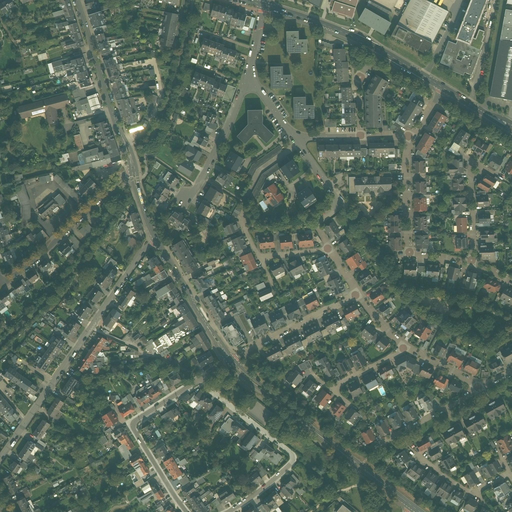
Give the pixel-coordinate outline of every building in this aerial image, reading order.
[(7,10),(10,9),(13,6),(9,0),(6,0),(0,4),(0,9),(2,13),(7,10)] [(63,8),(64,10),(71,8),(68,0),(67,0),(66,0),(56,0),(57,1),(60,0),(62,4),(63,8)] [(322,0),(321,0),(319,5),(308,2),(319,8),(322,0)] [(332,0),(333,0),(335,1),(333,7),(332,7),(331,12),(337,14),(338,13),(346,15),(346,17),(353,19),(354,14),(353,13),(358,1),(356,0),(332,0)] [(448,12),(428,2),(425,0),(410,0),(397,25),(432,43),(448,12)] [(469,43),(471,37),(485,0),(472,0),(458,39),(460,40),(469,43)] [(392,13),(389,11),(387,10),(384,9),(382,7),(379,6),(376,5),(374,3),(371,2),(369,1),(366,6),(369,7),(371,8),(374,10),(376,11),(379,12),(382,14),(384,15),(387,16),(389,18),(392,13)] [(97,13),(96,9),(95,7),(94,2),(85,5),(87,9),(89,15),(97,13)] [(203,10),(207,11),(207,10),(210,11),(212,5),(205,3),(203,10)] [(15,5),(13,6),(10,9),(12,13),(18,9),(15,5)] [(211,16),(218,18),(221,7),(214,5),(214,6),(211,16)] [(227,9),(221,7),(218,18),(224,19),(227,9)] [(64,12),(66,18),(74,16),(71,8),(64,10),(64,12)] [(234,10),(227,9),(224,19),(231,21),(233,12),(234,10)] [(378,17),(365,9),(359,20),(384,34),(390,24),(380,18),(378,17)] [(511,10),(505,10),(490,97),(511,100),(511,10)] [(93,29),(106,26),(101,11),(97,13),(89,15),(93,29)] [(167,12),(165,18),(177,20),(177,19),(178,19),(178,15),(167,12)] [(240,14),(233,12),(231,21),(230,23),(237,25),(240,14)] [(247,16),(240,14),(237,25),(241,26),(243,26),(244,27),(247,16)] [(68,23),(69,25),(76,23),(74,16),(66,18),(68,23)] [(249,28),(252,17),(247,16),(244,27),(249,28)] [(79,31),(76,23),(69,25),(69,28),(71,34),(79,31)] [(432,43),(397,25),(391,36),(426,55),(432,43)] [(93,29),(95,36),(104,33),(104,32),(108,31),(106,26),(93,29)] [(163,30),(162,35),(174,38),(175,33),(174,33),(175,32),(163,30)] [(469,43),(468,45),(480,50),(483,43),(482,42),(484,36),(483,36),(485,32),(479,30),(475,39),(471,37),(469,43)] [(73,40),(74,42),(82,40),(79,31),(71,34),(73,40)] [(287,45),(288,53),(307,52),(307,40),(298,40),(298,32),(288,32),(289,45),(287,45)] [(95,36),(98,44),(106,41),(106,40),(104,33),(95,36)] [(173,43),(174,38),(162,35),(160,45),(171,47),(172,42),(173,43)] [(201,50),(208,52),(211,42),(205,39),(201,50)] [(84,46),(82,40),(74,42),(75,44),(76,49),(84,46)] [(481,51),(480,50),(468,45),(469,43),(460,40),(458,45),(448,41),(440,63),(449,67),(448,70),(463,76),(464,73),(471,76),(481,51)] [(109,48),(108,45),(107,42),(107,41),(106,41),(98,44),(100,51),(109,48)] [(208,52),(214,54),(218,44),(211,42),(208,52)] [(214,54),(220,56),(221,56),(224,48),(224,46),(218,44),(214,54)] [(220,58),(227,60),(230,50),(224,48),(221,56),(220,56),(220,58)] [(237,52),(230,50),(227,60),(233,63),(237,52)] [(46,52),(38,55),(39,61),(48,58),(46,52)] [(104,61),(112,58),(112,57),(110,52),(102,55),(104,61)] [(72,61),(72,63),(72,65),(75,64),(76,67),(85,64),(83,58),(79,59),(77,59),(74,60),(71,61),(72,61)] [(106,68),(116,65),(114,61),(113,58),(112,58),(104,61),(106,68)] [(75,74),(77,74),(87,71),(85,64),(76,67),(73,68),(75,74)] [(272,81),(272,88),(291,88),(291,76),(283,76),(282,67),(272,68),(273,80),(272,81)] [(119,75),(117,71),(117,69),(107,72),(109,78),(119,75)] [(80,78),(81,80),(89,78),(87,71),(77,74),(78,78),(80,78)] [(192,83),(198,85),(202,75),(196,73),(192,83)] [(115,82),(120,81),(119,78),(120,78),(119,75),(109,78),(111,83),(115,82)] [(209,78),(202,75),(198,85),(205,88),(209,78)] [(366,104),(366,128),(381,127),(380,127),(380,125),(381,125),(381,116),(380,116),(380,113),(381,113),(380,113),(380,110),(381,110),(381,101),(379,101),(379,99),(381,99),(381,98),(379,98),(379,96),(380,94),(381,95),(381,94),(380,94),(381,92),(383,93),(387,85),(386,84),(387,82),(388,83),(389,82),(376,75),(365,92),(366,104)] [(92,85),(89,78),(81,80),(82,83),(80,84),(81,88),(92,85)] [(215,80),(209,78),(205,88),(211,90),(214,82),(215,82),(215,80)] [(111,83),(113,89),(118,87),(118,88),(122,86),(121,83),(120,83),(120,81),(115,82),(111,83)] [(210,92),(213,93),(217,95),(221,84),(215,82),(214,82),(211,90),(210,92)] [(227,87),(221,84),(217,95),(223,97),(227,87)] [(227,87),(223,97),(223,99),(231,102),(234,94),(236,88),(228,85),(227,87)] [(113,89),(115,95),(119,94),(126,91),(125,88),(123,89),(123,86),(122,86),(118,88),(118,87),(113,89)] [(77,98),(78,101),(87,99),(83,87),(72,91),(75,99),(77,98)] [(117,100),(117,101),(127,99),(125,93),(126,93),(126,91),(119,94),(115,95),(117,100)] [(89,103),(92,111),(101,108),(97,94),(87,97),(87,98),(89,103)] [(64,105),(64,107),(70,106),(67,95),(55,98),(58,106),(64,105)] [(152,95),(143,120),(148,122),(158,97),(152,95)] [(47,117),(49,124),(59,122),(56,109),(55,107),(58,106),(55,98),(37,103),(39,109),(46,107),(48,117),(47,117)] [(133,98),(127,99),(132,114),(135,113),(137,113),(133,98)] [(294,111),(295,119),(314,118),(314,106),(305,106),(305,98),(295,98),(296,111),(294,111)] [(414,98),(411,102),(422,109),(420,108),(421,106),(423,107),(424,104),(420,101),(414,98)] [(126,116),(132,114),(127,99),(117,101),(122,117),(126,116)] [(411,102),(408,107),(419,114),(419,113),(417,113),(419,111),(420,111),(422,109),(411,102)] [(21,114),(22,119),(40,114),(39,109),(37,103),(19,108),(20,112),(19,112),(20,114),(21,114)] [(46,112),(47,117),(48,117),(46,107),(39,109),(40,114),(46,112)] [(408,107),(405,112),(416,118),(415,117),(416,115),(417,116),(419,114),(408,107)] [(238,136),(245,144),(254,134),(258,134),(267,143),(274,136),(263,124),(262,110),(248,111),(248,125),(238,136)] [(405,112),(403,117),(413,123),(412,122),(413,120),(414,121),(416,118),(405,112)] [(437,112),(434,117),(443,123),(447,117),(443,115),(437,112)] [(138,121),(135,113),(132,114),(126,116),(128,121),(129,120),(130,124),(130,123),(136,122),(138,121)] [(206,121),(211,123),(213,124),(213,123),(216,116),(209,113),(207,117),(203,115),(202,119),(206,121)] [(411,126),(413,123),(403,117),(400,122),(405,125),(409,127),(410,125),(411,126)] [(434,117),(431,122),(440,128),(443,123),(434,117)] [(147,124),(148,122),(143,120),(142,123),(137,124),(136,122),(130,123),(131,126),(128,127),(130,133),(145,129),(147,124)] [(102,144),(105,143),(115,140),(113,134),(111,135),(107,121),(94,125),(99,139),(101,138),(102,144)] [(437,133),(440,128),(431,122),(428,127),(433,130),(437,133)] [(196,131),(192,139),(197,141),(200,134),(196,131)] [(460,145),(463,147),(465,144),(467,143),(466,140),(469,135),(462,131),(455,142),(457,144),(458,146),(460,145)] [(425,133),(422,138),(432,144),(435,139),(431,136),(425,133)] [(74,136),(78,151),(84,149),(79,135),(74,136)] [(200,144),(205,147),(209,139),(202,135),(197,142),(197,143),(200,144)] [(422,138),(419,143),(428,149),(432,144),(422,138)] [(194,146),(198,148),(200,144),(197,143),(197,142),(193,140),(190,144),(194,146)] [(474,151),(480,155),(484,149),(487,149),(488,147),(478,140),(474,146),(477,147),(474,151)] [(450,148),(456,152),(460,145),(458,146),(457,144),(455,142),(454,141),(450,148)] [(425,154),(428,149),(419,143),(416,149),(418,150),(425,154)] [(188,146),(184,153),(197,161),(202,153),(193,148),(188,146)] [(244,180),(250,182),(257,169),(283,151),(279,146),(252,165),(244,180)] [(108,150),(109,154),(111,157),(120,155),(117,147),(108,150)] [(92,162),(101,160),(99,153),(98,148),(82,152),(83,153),(84,160),(85,164),(88,163),(92,162)] [(480,155),(485,158),(490,150),(487,149),(484,149),(480,155)] [(416,159),(419,158),(425,158),(427,155),(425,154),(418,150),(416,154),(416,156),(416,159)] [(103,152),(99,153),(101,160),(110,158),(111,157),(109,154),(104,156),(103,152)] [(225,164),(237,172),(244,160),(232,153),(225,164)] [(110,158),(112,163),(121,160),(120,155),(111,157),(110,158)] [(489,165),(497,170),(500,165),(502,161),(494,156),(489,165)] [(248,201),(253,204),(262,188),(264,191),(273,185),(270,181),(268,178),(272,174),(280,169),(290,162),(287,157),(262,174),(248,201)] [(101,160),(92,162),(93,168),(103,165),(112,163),(110,158),(101,160)] [(449,167),(449,173),(450,173),(456,172),(463,172),(462,160),(453,160),(453,167),(449,167)] [(187,163),(183,161),(179,169),(189,175),(194,167),(187,163)] [(280,169),(288,180),(300,172),(292,161),(290,162),(280,169)] [(165,179),(168,182),(172,175),(173,175),(168,172),(163,179),(165,179)] [(231,183),(232,180),(232,179),(233,178),(228,175),(227,176),(221,172),(216,180),(227,187),(229,185),(231,183)] [(53,178),(76,201),(80,197),(57,174),(53,178)] [(170,184),(175,187),(179,180),(172,175),(168,182),(167,182),(170,184)] [(487,175),(483,181),(491,186),(493,187),(496,181),(493,179),(487,175)] [(362,178),(355,179),(355,192),(356,192),(364,192),(364,193),(370,193),(370,191),(378,191),(378,193),(384,192),(384,191),(391,191),(391,178),(380,178),(380,176),(374,177),(374,179),(372,179),(372,178),(367,178),(367,177),(362,177),(362,178)] [(91,179),(86,185),(92,192),(94,190),(98,186),(91,179)] [(457,190),(457,191),(459,191),(460,190),(463,190),(463,186),(464,186),(464,183),(463,183),(463,179),(458,179),(453,179),(453,190),(457,190)] [(487,192),(491,186),(483,181),(481,180),(477,186),(487,192)] [(20,218),(20,223),(26,221),(30,219),(31,219),(31,204),(23,184),(14,188),(15,192),(21,206),(20,218)] [(91,194),(92,192),(86,185),(80,191),(82,194),(86,198),(90,194),(91,194)] [(157,191),(157,192),(166,197),(170,191),(167,189),(161,185),(157,191)] [(267,197),(273,205),(280,200),(283,198),(280,193),(279,192),(278,191),(277,192),(276,190),(277,190),(273,185),(264,191),(263,192),(267,197)] [(205,198),(217,205),(223,195),(215,190),(211,188),(205,198)] [(297,196),(305,207),(316,199),(308,188),(297,196)] [(167,198),(166,197),(157,192),(153,197),(155,198),(161,202),(163,204),(167,198)] [(59,194),(54,199),(59,205),(58,205),(60,207),(66,202),(59,194)] [(483,206),(483,207),(485,207),(486,206),(488,206),(488,199),(490,199),(490,197),(482,197),(478,198),(478,206),(483,206)] [(151,203),(157,207),(161,202),(155,198),(151,203)] [(465,206),(464,205),(464,204),(464,203),(465,202),(464,202),(464,198),(455,198),(455,202),(454,202),(454,207),(455,207),(455,210),(462,210),(465,210),(465,206)] [(44,218),(58,205),(59,205),(54,199),(39,212),(44,218)] [(197,212),(206,217),(211,208),(207,206),(202,203),(197,212)] [(177,226),(183,231),(190,221),(183,216),(183,217),(181,216),(182,215),(175,211),(168,221),(175,225),(177,226)] [(130,215),(131,218),(132,221),(133,224),(141,222),(141,221),(138,212),(130,215)] [(93,218),(97,222),(101,219),(97,214),(93,218)] [(480,220),(480,223),(491,223),(491,219),(490,219),(490,214),(485,214),(479,215),(479,218),(478,218),(479,220),(480,220)] [(457,219),(457,232),(463,232),(466,232),(466,218),(463,218),(457,218),(457,219)] [(136,232),(137,231),(142,230),(144,229),(141,222),(133,224),(134,227),(136,232)] [(227,232),(228,235),(239,231),(235,222),(224,227),(225,231),(227,232)] [(79,231),(87,240),(91,236),(89,233),(94,230),(88,223),(79,231)] [(324,228),(331,237),(335,235),(339,232),(336,228),(332,223),(324,228)] [(203,231),(207,238),(211,235),(207,229),(207,228),(203,231)] [(481,236),(481,239),(487,239),(492,239),(492,237),(492,235),(493,234),(493,231),(484,231),(484,229),(479,230),(479,232),(480,233),(482,233),(482,235),(481,236)] [(43,230),(33,238),(37,243),(36,243),(37,244),(47,235),(43,230)] [(335,235),(337,238),(341,236),(342,235),(345,233),(342,230),(339,232),(335,235)] [(33,245),(36,243),(37,243),(33,238),(30,233),(25,237),(30,245),(32,243),(33,245)] [(312,234),(305,235),(306,246),(313,246),(312,234)] [(215,242),(211,235),(207,238),(211,244),(215,242)] [(299,247),(306,246),(305,235),(298,236),(299,240),(299,247)] [(74,244),(78,248),(82,244),(74,236),(70,240),(74,244)] [(236,252),(242,249),(247,247),(242,237),(241,236),(237,238),(231,240),(232,241),(231,241),(233,247),(234,246),(236,252)] [(260,248),(267,248),(266,237),(259,238),(260,243),(260,248)] [(273,237),(266,237),(267,248),(274,247),(274,241),(273,237)] [(128,244),(134,248),(138,242),(132,238),(128,244)] [(456,243),(457,249),(467,248),(467,238),(461,238),(456,239),(457,239),(457,242),(456,243)] [(172,247),(178,256),(189,249),(183,240),(172,247)] [(339,244),(345,254),(351,250),(349,247),(350,246),(346,240),(339,244)] [(59,249),(65,256),(72,249),(66,243),(59,249)] [(178,256),(184,265),(192,260),(195,258),(189,249),(178,256)] [(3,257),(6,265),(14,262),(12,258),(9,251),(1,254),(2,258),(3,257)] [(241,257),(243,263),(253,259),(251,253),(246,255),(241,257)] [(350,265),(353,269),(359,265),(362,264),(361,263),(358,258),(359,257),(357,253),(346,261),(349,264),(350,264),(351,265),(350,265)] [(152,268),(153,268),(160,263),(157,258),(156,256),(148,261),(150,265),(152,268)] [(109,266),(112,268),(116,262),(111,259),(107,264),(109,266)] [(257,267),(253,259),(243,263),(247,271),(257,267)] [(315,264),(316,264),(318,270),(330,265),(329,265),(330,264),(329,261),(328,262),(327,260),(326,261),(325,259),(319,262),(315,264)] [(41,265),(45,270),(51,265),(47,260),(41,265)] [(189,274),(197,268),(195,265),(192,260),(184,265),(189,274)] [(295,261),(293,261),(300,273),(302,272),(301,272),(304,270),(302,266),(299,260),(296,261),(295,261)] [(297,275),(300,273),(293,261),(291,263),(288,265),(291,271),(294,276),(296,274),(297,275)] [(270,267),(274,275),(278,273),(278,274),(284,271),(281,265),(280,262),(270,267)] [(359,265),(362,270),(367,266),(364,262),(363,262),(361,263),(362,264),(359,265)] [(156,273),(157,275),(164,270),(160,263),(161,263),(160,263),(153,268),(156,273)] [(329,274),(331,273),(330,271),(332,270),(331,269),(332,269),(331,266),(330,266),(330,265),(318,270),(322,277),(323,277),(329,274)] [(108,266),(103,274),(112,280),(117,272),(112,269),(108,266)] [(448,278),(456,280),(457,278),(459,271),(459,270),(450,267),(448,278)] [(168,276),(164,270),(157,275),(158,277),(161,281),(168,276)] [(26,276),(31,282),(37,277),(33,271),(26,276)] [(278,273),(274,275),(276,279),(277,279),(286,275),(285,273),(284,271),(278,274),(278,273)] [(357,278),(360,282),(363,283),(364,284),(369,280),(372,278),(370,275),(368,275),(366,272),(357,278)] [(467,279),(466,281),(475,283),(476,278),(477,274),(469,272),(467,279)] [(107,287),(112,280),(103,274),(102,273),(97,281),(98,282),(106,287),(107,287)] [(204,281),(202,278),(200,274),(192,279),(196,286),(204,281)] [(369,280),(373,285),(379,281),(375,276),(372,278),(369,280)] [(132,283),(137,287),(142,284),(146,282),(143,278),(144,278),(143,277),(132,283)] [(142,284),(145,289),(155,283),(153,281),(151,278),(146,282),(142,284)] [(340,280),(339,279),(338,280),(337,278),(332,280),(328,282),(331,289),(342,284),(341,283),(342,283),(341,280),(340,280)] [(22,279),(19,281),(24,288),(23,289),(26,293),(30,290),(29,288),(25,282),(22,279)] [(491,291),(494,292),(495,290),(498,284),(498,283),(497,283),(496,283),(493,282),(493,281),(489,279),(487,279),(486,281),(487,283),(486,284),(485,287),(485,288),(487,289),(488,290),(490,291),(491,291)] [(17,293),(23,289),(24,288),(19,281),(12,287),(14,290),(17,293)] [(208,288),(208,287),(206,284),(204,281),(196,286),(201,292),(208,288)] [(165,286),(165,287),(168,292),(175,288),(172,282),(165,286)] [(255,286),(258,291),(266,288),(264,282),(255,286)] [(341,293),(343,292),(343,290),(344,289),(343,288),(344,287),(343,284),(342,285),(342,284),(331,289),(334,296),(335,295),(341,293)] [(166,293),(168,292),(165,287),(156,292),(157,295),(158,295),(159,295),(160,297),(163,295),(166,293)] [(89,298),(96,303),(103,293),(95,288),(91,294),(92,294),(89,298)] [(128,288),(123,295),(130,299),(135,293),(128,288)] [(180,296),(175,288),(168,292),(173,300),(180,296)] [(508,289),(507,289),(506,290),(505,289),(502,294),(500,298),(506,302),(511,291),(511,290),(509,288),(508,289)] [(259,294),(262,300),(266,298),(267,299),(269,298),(269,297),(272,296),(272,295),(272,294),(271,293),(269,290),(259,294)] [(0,295),(0,299),(3,303),(10,298),(8,295),(6,291),(2,294),(0,295)] [(381,296),(381,294),(379,291),(374,294),(370,297),(375,304),(383,298),(381,296)] [(204,298),(208,304),(215,300),(211,294),(204,298)] [(314,294),(309,297),(314,308),(317,307),(317,306),(319,305),(314,294)] [(124,308),(130,299),(123,295),(118,303),(120,305),(124,308)] [(185,303),(180,296),(173,300),(176,305),(178,307),(185,303)] [(312,309),(314,308),(309,297),(303,300),(306,304),(309,310),(312,309)] [(383,302),(385,305),(388,303),(391,301),(393,300),(391,297),(383,302)] [(208,304),(211,310),(218,306),(216,302),(215,300),(208,304)] [(84,304),(92,310),(94,306),(86,301),(84,304)] [(190,312),(185,303),(178,307),(177,308),(183,316),(190,312)] [(291,306),(297,317),(298,316),(302,314),(298,308),(296,303),(291,306)] [(393,310),(392,309),(388,303),(385,305),(379,310),(384,316),(393,310)] [(78,314),(85,319),(92,310),(84,304),(80,310),(81,310),(78,314)] [(355,304),(349,307),(354,317),(360,314),(355,304)] [(211,310),(215,316),(221,311),(221,310),(218,306),(211,310)] [(291,320),(293,318),(295,318),(297,317),(291,306),(286,309),(285,309),(287,313),(291,320)] [(348,320),(354,317),(349,307),(347,308),(347,309),(343,311),(348,320)] [(114,309),(108,316),(116,321),(121,314),(116,310),(114,309)] [(225,317),(221,311),(215,316),(218,321),(225,317)] [(397,319),(402,324),(410,315),(404,311),(397,319)] [(193,317),(190,312),(183,316),(184,319),(186,322),(193,317)] [(280,325),(281,325),(282,325),(284,323),(286,323),(282,315),(280,312),(275,315),(280,325)] [(252,330),(243,313),(240,315),(238,315),(247,332),(252,330)] [(275,328),(276,327),(279,327),(279,326),(280,325),(275,315),(270,317),(269,317),(271,321),(275,328)] [(330,318),(335,329),(342,326),(340,322),(336,315),(333,316),(330,317),(330,318)] [(415,320),(410,315),(402,324),(408,329),(415,320)] [(111,329),(116,321),(108,316),(103,323),(105,325),(111,329)] [(198,325),(193,317),(186,322),(188,324),(188,326),(191,330),(198,325)] [(263,332),(264,331),(267,330),(269,329),(265,321),(262,317),(257,319),(263,332)] [(329,332),(335,329),(330,318),(329,319),(328,318),(326,319),(326,320),(323,322),(326,329),(328,332),(329,332)] [(258,335),(259,334),(262,333),(263,332),(257,319),(251,322),(254,327),(258,335)] [(73,320),(69,326),(76,332),(79,328),(81,326),(73,320)] [(188,324),(186,322),(181,325),(177,328),(172,331),(174,334),(187,326),(186,325),(188,324)] [(227,324),(222,327),(234,347),(236,347),(240,344),(244,341),(241,336),(242,335),(240,332),(239,333),(237,330),(238,329),(236,326),(235,327),(231,322),(227,325),(227,324)] [(415,334),(420,337),(426,327),(421,324),(419,327),(417,330),(415,334)] [(311,328),(310,328),(316,339),(322,336),(320,332),(317,325),(314,327),(313,326),(310,327),(311,328)] [(362,333),(369,340),(370,339),(376,332),(376,331),(368,325),(362,333)] [(72,337),(76,332),(69,326),(65,332),(64,332),(70,335),(72,337)] [(431,331),(426,327),(420,337),(425,340),(428,337),(430,334),(430,333),(431,331)] [(309,342),(316,339),(310,328),(309,329),(309,328),(306,329),(306,330),(303,332),(307,339),(309,343),(309,342)] [(59,333),(67,339),(70,335),(64,332),(65,332),(62,330),(59,333)] [(195,336),(196,338),(200,344),(207,339),(202,331),(195,336)] [(370,339),(373,342),(379,335),(376,332),(370,339)] [(291,338),(290,338),(296,349),(302,346),(303,346),(301,342),(297,335),(294,337),(293,336),(291,337),(291,338)] [(382,338),(379,335),(373,342),(376,345),(382,338)] [(100,336),(96,341),(104,346),(105,344),(107,341),(100,336)] [(57,337),(52,344),(59,349),(60,349),(65,342),(63,341),(57,337)] [(139,340),(143,345),(147,342),(144,337),(139,340)] [(376,345),(383,351),(390,343),(383,337),(382,338),(376,345)] [(195,347),(200,344),(196,338),(192,341),(193,344),(195,347)] [(290,353),(296,349),(290,338),(290,339),(289,338),(286,339),(287,340),(284,342),(287,349),(289,353),(290,353)] [(207,339),(200,344),(202,347),(205,351),(208,349),(212,347),(207,339)] [(96,341),(93,347),(100,352),(102,348),(104,346),(96,341)] [(146,347),(149,352),(155,347),(153,343),(146,347)] [(57,351),(59,349),(52,344),(47,351),(55,357),(58,352),(57,351)] [(453,344),(451,348),(448,353),(451,354),(453,350),(454,351),(456,347),(457,346),(453,344)] [(272,348),(271,349),(276,359),(283,356),(281,352),(278,345),(274,347),(274,346),(271,347),(272,348)] [(433,353),(442,358),(445,353),(446,350),(446,349),(437,345),(433,353)] [(511,348),(511,346),(501,352),(503,357),(507,364),(511,360),(511,348)] [(93,347),(89,352),(96,357),(98,355),(100,352),(93,347)] [(270,363),(276,359),(271,349),(270,349),(270,348),(267,349),(267,350),(264,352),(268,359),(270,363)] [(447,360),(453,363),(459,353),(454,351),(453,350),(451,354),(447,360)] [(52,361),(55,357),(47,351),(42,359),(49,363),(51,360),(52,361)] [(89,352),(85,357),(93,362),(95,359),(96,357),(89,352)] [(209,352),(207,354),(197,359),(202,367),(206,365),(210,363),(210,362),(214,360),(209,352)] [(352,357),(357,367),(366,363),(362,356),(360,353),(359,353),(352,357)] [(460,353),(459,353),(453,363),(459,366),(461,362),(462,362),(463,360),(463,359),(464,356),(460,353)] [(177,358),(179,362),(185,359),(183,354),(177,358)] [(10,360),(15,364),(17,361),(19,358),(14,355),(10,360)] [(399,369),(400,371),(404,369),(405,367),(404,367),(406,366),(407,364),(413,367),(415,363),(416,361),(413,359),(413,358),(412,358),(411,358),(407,356),(406,356),(403,358),(403,357),(399,360),(395,362),(397,365),(396,365),(399,370),(399,369)] [(85,357),(82,363),(89,368),(90,366),(93,362),(85,357)] [(321,367),(323,369),(330,365),(325,357),(318,360),(322,367),(321,367)] [(50,364),(49,363),(42,359),(39,363),(37,366),(38,367),(43,370),(45,371),(50,364)] [(340,369),(343,374),(351,370),(350,368),(346,360),(345,359),(341,362),(341,363),(338,365),(338,366),(338,367),(339,368),(340,369)] [(464,369),(470,372),(475,362),(469,359),(468,363),(464,369)] [(503,369),(501,365),(498,360),(493,363),(492,363),(493,364),(490,366),(489,365),(490,366),(489,368),(490,369),(492,370),(494,374),(503,369)] [(304,371),(308,369),(304,362),(303,363),(299,365),(301,370),(304,369),(304,371)] [(480,365),(475,362),(470,372),(475,375),(480,365)] [(88,370),(89,368),(82,363),(78,368),(85,373),(88,370)] [(412,372),(416,374),(420,368),(420,366),(415,363),(413,367),(412,369),(413,369),(412,372)] [(333,370),(330,365),(323,369),(324,372),(327,378),(335,374),(334,374),(333,370)] [(382,376),(384,379),(387,378),(386,377),(393,374),(391,370),(392,370),(392,369),(390,366),(389,367),(388,365),(379,370),(382,376)] [(425,377),(427,378),(428,378),(429,378),(433,370),(424,365),(422,369),(420,373),(422,374),(425,376),(425,377)] [(3,375),(11,380),(15,374),(16,373),(9,368),(8,369),(3,375)] [(293,384),(296,386),(303,377),(300,375),(298,373),(299,372),(296,370),(294,373),(292,372),(289,374),(290,375),(286,380),(290,383),(291,382),(293,384)] [(178,373),(173,376),(170,379),(170,380),(174,385),(174,386),(178,383),(178,382),(182,380),(178,373)] [(11,380),(18,385),(23,378),(19,374),(18,375),(15,374),(11,380)] [(363,379),(369,390),(369,389),(368,388),(377,383),(378,385),(378,384),(375,379),(373,374),(363,379)] [(433,384),(442,388),(442,387),(444,384),(446,380),(442,378),(440,377),(437,375),(433,384)] [(72,377),(67,384),(74,389),(79,381),(72,377)] [(18,385),(25,390),(30,384),(27,382),(28,381),(23,378),(18,385)] [(165,383),(169,389),(174,385),(170,380),(165,383)] [(304,391),(310,395),(312,392),(313,392),(315,390),(314,389),(317,386),(310,380),(305,386),(302,390),(304,391)] [(449,388),(458,392),(460,387),(462,385),(460,384),(456,382),(457,382),(453,380),(451,384),(449,388)] [(30,383),(30,384),(25,390),(33,395),(37,389),(36,389),(38,387),(30,383)] [(158,396),(153,388),(150,384),(150,383),(145,386),(140,389),(148,402),(152,400),(151,399),(153,397),(153,398),(158,396)] [(353,395),(354,396),(362,392),(360,388),(357,383),(349,387),(351,392),(351,393),(352,395),(353,395)] [(68,396),(74,389),(67,384),(62,392),(68,396)] [(162,393),(160,390),(157,385),(153,388),(158,396),(162,393)] [(146,403),(148,402),(140,389),(136,391),(135,396),(138,401),(143,398),(146,403)] [(319,408),(321,409),(323,406),(324,406),(326,403),(331,397),(323,390),(318,397),(316,400),(321,404),(319,407),(319,408)] [(188,400),(191,403),(192,403),(194,401),(193,400),(197,394),(194,392),(191,396),(188,400)] [(198,404),(199,403),(199,402),(203,397),(202,396),(203,395),(199,392),(197,394),(193,400),(194,401),(198,404)] [(429,399),(431,401),(432,401),(435,397),(428,393),(424,395),(425,396),(427,400),(429,399)] [(181,399),(186,403),(188,400),(191,396),(188,394),(181,399)] [(139,407),(141,406),(138,401),(135,396),(133,398),(135,402),(139,407)] [(199,403),(203,406),(208,399),(204,396),(203,397),(199,402),(199,403)] [(423,408),(425,412),(432,408),(430,404),(432,403),(431,401),(429,399),(427,400),(425,396),(419,400),(421,404),(419,405),(421,409),(423,408)] [(52,406),(59,410),(61,407),(64,403),(57,398),(52,406)] [(483,407),(490,419),(495,416),(497,416),(497,414),(498,414),(500,414),(501,412),(506,410),(500,398),(496,400),(487,405),(483,407)] [(206,408),(207,409),(210,404),(212,402),(208,399),(203,406),(206,408)] [(0,406),(0,408),(5,414),(11,409),(7,404),(7,403),(5,402),(0,406)] [(337,416),(338,416),(341,412),(345,407),(338,402),(333,409),(336,411),(334,413),(337,416)] [(412,407),(414,410),(416,408),(413,402),(408,405),(410,409),(412,407)] [(130,403),(124,406),(129,414),(135,410),(131,405),(131,404),(130,403)] [(321,410),(324,412),(329,405),(326,403),(324,406),(323,406),(321,409),(321,410)] [(54,418),(59,410),(52,406),(47,413),(54,418)] [(123,417),(129,414),(124,406),(119,410),(123,417)] [(217,406),(215,408),(212,412),(209,416),(215,421),(223,411),(217,406)] [(171,417),(172,419),(180,414),(175,407),(168,412),(171,417)] [(403,412),(409,421),(417,416),(414,410),(412,407),(410,409),(404,412),(403,412)] [(13,411),(11,409),(5,414),(11,422),(17,416),(15,413),(13,411)] [(350,419),(353,422),(359,414),(357,413),(352,409),(345,417),(348,420),(350,419)] [(359,414),(363,418),(365,415),(366,414),(360,409),(357,413),(359,414)] [(63,413),(59,410),(54,418),(58,420),(63,413)] [(397,415),(400,420),(403,418),(399,410),(395,413),(397,415)] [(102,417),(105,422),(115,416),(112,411),(102,417)] [(335,419),(338,421),(344,414),(341,412),(338,416),(337,416),(335,419)] [(471,434),(472,434),(475,432),(475,431),(474,431),(475,430),(477,431),(477,429),(478,428),(480,429),(481,427),(482,427),(483,428),(486,426),(486,425),(485,424),(486,424),(480,413),(476,415),(467,419),(467,420),(464,422),(470,433),(471,434)] [(170,422),(168,419),(165,414),(160,417),(166,425),(170,422)] [(390,421),(395,429),(402,425),(400,420),(397,415),(394,417),(393,419),(390,421)] [(118,421),(115,416),(105,422),(108,427),(118,421)] [(229,433),(232,429),(231,428),(235,422),(229,418),(227,421),(225,423),(225,422),(221,427),(229,433)] [(43,420),(37,427),(44,432),(49,424),(43,420)] [(236,432),(242,425),(236,421),(235,422),(231,428),(232,429),(236,432)] [(384,422),(381,424),(380,426),(377,428),(381,436),(389,432),(387,427),(384,422)] [(442,433),(449,445),(453,442),(456,442),(459,441),(460,439),(465,436),(458,424),(455,426),(446,431),(442,433)] [(143,429),(148,436),(154,432),(150,425),(143,429)] [(237,436),(240,438),(243,435),(247,430),(247,429),(242,425),(236,432),(239,434),(237,436)] [(39,439),(44,432),(37,427),(32,435),(34,436),(39,439)] [(117,439),(120,437),(126,433),(122,427),(114,433),(117,439)] [(362,435),(367,443),(375,439),(373,435),(370,429),(369,430),(366,431),(366,433),(362,435)] [(158,438),(154,432),(148,436),(151,442),(158,438)] [(120,437),(124,443),(130,440),(126,433),(120,437)] [(251,433),(247,438),(243,444),(249,449),(258,438),(254,435),(251,433)] [(238,440),(243,444),(247,438),(243,435),(240,438),(238,440)] [(497,441),(501,447),(510,442),(511,442),(507,436),(497,441)] [(416,444),(420,451),(431,445),(427,438),(416,444)] [(134,447),(130,440),(124,443),(121,445),(125,452),(122,454),(124,458),(131,454),(128,450),(134,447)] [(23,449),(30,453),(34,447),(35,446),(29,442),(28,441),(23,449)] [(511,445),(510,442),(501,447),(504,453),(510,450),(511,449),(511,445)] [(36,445),(35,446),(42,451),(44,447),(41,446),(37,443),(36,445)] [(442,443),(439,444),(431,448),(432,451),(437,448),(438,448),(441,447),(443,445),(442,443)] [(264,453),(265,454),(270,448),(266,444),(261,451),(264,453)] [(156,450),(161,457),(166,454),(168,453),(164,446),(157,450),(156,450)] [(429,453),(433,460),(441,455),(444,454),(441,447),(438,448),(437,448),(432,451),(429,453)] [(265,454),(269,457),(269,458),(273,452),(274,451),(270,448),(265,454)] [(18,456),(24,461),(30,453),(23,449),(18,456)] [(251,457),(253,459),(256,456),(258,453),(253,449),(249,455),(251,456),(251,457)] [(399,462),(401,465),(404,463),(410,460),(410,459),(411,458),(409,456),(408,456),(406,453),(405,454),(403,451),(403,452),(402,454),(401,452),(396,455),(398,458),(396,459),(398,463),(399,462)] [(276,455),(273,452),(269,458),(269,457),(268,458),(276,465),(282,457),(278,453),(276,455)] [(33,455),(30,453),(24,461),(23,462),(28,465),(34,456),(33,455)] [(172,454),(168,456),(162,459),(164,462),(172,457),(174,456),(172,454)] [(131,462),(133,466),(136,464),(135,462),(141,458),(139,455),(138,456),(130,461),(131,462)] [(176,464),(175,462),(172,457),(164,462),(163,462),(168,469),(176,464)] [(443,467),(445,467),(449,469),(455,466),(450,457),(447,459),(442,462),(443,465),(443,467)] [(123,467),(131,462),(130,461),(129,458),(126,460),(120,463),(123,467)] [(136,464),(140,469),(146,465),(141,458),(135,462),(136,464)] [(180,461),(176,464),(168,469),(174,479),(177,477),(182,474),(178,468),(187,462),(185,458),(180,461)] [(489,465),(494,474),(501,470),(496,461),(489,465)] [(9,468),(16,473),(20,466),(14,462),(12,464),(11,464),(9,466),(10,467),(9,468)] [(408,473),(416,479),(423,471),(414,464),(412,467),(407,473),(408,473)] [(150,472),(146,465),(140,469),(144,475),(146,474),(150,472)] [(485,473),(487,478),(494,474),(489,465),(482,469),(485,473)] [(261,471),(265,476),(268,473),(262,466),(259,469),(261,471)] [(140,469),(136,471),(134,472),(138,480),(138,481),(142,478),(147,476),(146,474),(144,475),(140,469)] [(425,485),(429,488),(434,482),(438,477),(435,475),(435,474),(434,473),(433,473),(430,471),(421,482),(422,483),(423,482),(426,484),(425,485)] [(473,471),(465,476),(468,482),(470,486),(479,481),(474,474),(473,471)] [(183,486),(190,482),(188,478),(186,479),(185,477),(186,476),(184,472),(182,474),(177,477),(183,486)] [(249,479),(253,485),(261,479),(257,474),(257,473),(249,479)] [(293,474),(290,477),(296,483),(299,481),(293,474)] [(2,479),(6,486),(13,483),(9,475),(2,479)] [(192,485),(197,482),(202,478),(201,475),(190,482),(192,485)] [(292,487),(296,483),(290,477),(286,480),(292,487)] [(144,483),(142,478),(138,481),(138,480),(134,483),(137,488),(144,483)] [(206,482),(202,478),(197,482),(200,487),(206,482)] [(290,489),(292,487),(286,480),(282,484),(284,486),(282,488),(283,489),(289,495),(289,496),(293,493),(290,489)] [(197,482),(192,485),(195,490),(200,487),(197,482)] [(444,498),(445,498),(448,493),(452,487),(443,482),(440,486),(436,492),(444,498)] [(17,490),(13,483),(6,486),(10,494),(17,490)] [(150,487),(152,489),(155,493),(161,490),(157,483),(150,487)] [(503,496),(508,493),(507,492),(508,491),(509,490),(505,483),(500,485),(499,485),(499,486),(494,489),(496,491),(494,492),(497,496),(498,495),(501,500),(502,499),(504,498),(503,496)] [(150,487),(149,484),(142,489),(145,494),(152,489),(150,487)] [(437,484),(432,491),(436,494),(436,492),(440,486),(437,484)] [(191,493),(195,490),(192,485),(182,492),(186,497),(191,493)] [(223,503),(224,504),(229,501),(229,502),(236,497),(230,488),(226,491),(227,492),(219,497),(223,503)] [(76,494),(78,498),(88,493),(86,489),(76,494)] [(148,497),(155,493),(152,489),(145,494),(142,496),(144,500),(148,497)] [(197,498),(200,501),(211,492),(209,489),(206,491),(205,492),(201,495),(199,497),(197,498)] [(280,491),(281,492),(285,496),(286,498),(289,495),(283,489),(280,491)] [(165,496),(161,490),(155,493),(159,500),(165,496)] [(270,495),(275,502),(280,498),(281,498),(276,491),(270,495)] [(452,499),(459,503),(464,495),(457,491),(452,499)] [(502,499),(504,502),(509,499),(511,498),(508,493),(503,496),(504,498),(502,499)] [(272,505),(275,502),(270,495),(260,502),(262,504),(268,511),(273,507),(274,507),(272,505)] [(193,507),(198,502),(195,499),(194,496),(188,500),(193,507)] [(17,501),(21,509),(28,505),(24,498),(17,501)] [(284,503),(280,498),(275,502),(278,507),(284,503)] [(472,511),(473,511),(474,511),(475,509),(475,507),(477,503),(470,498),(467,503),(465,507),(465,508),(469,510),(470,509),(472,511)] [(192,507),(196,511),(198,511),(206,506),(201,500),(192,507)]
